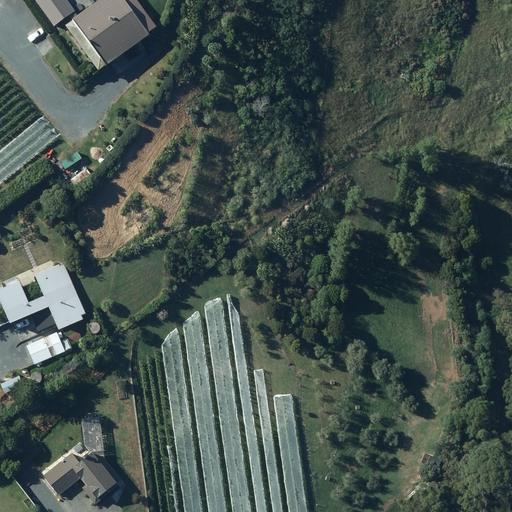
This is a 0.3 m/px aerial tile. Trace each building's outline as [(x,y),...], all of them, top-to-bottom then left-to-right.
[(64,0),(31,0),(51,26),(72,10),(64,0)] [(128,0),(103,0),(70,25),(105,72),(154,35),(128,0)] [(65,161),(58,167),(70,182),(77,176),(65,161)] [(25,251),(4,260),(18,292),(61,273),(46,241),(44,242),(41,236),(23,245),(25,251)] [(24,303),(30,317),(16,323),(24,342),(54,329),(45,309),(48,307),(43,295),(24,303)] [(24,346),(32,364),(65,351),(57,332),(24,346)] [(34,372),(29,377),(40,390),(46,386),(34,372)] [(75,480),(81,487),(79,489),(92,505),(114,487),(111,483),(117,479),(93,449),(76,463),(69,454),(41,476),(56,495),(75,480)]
